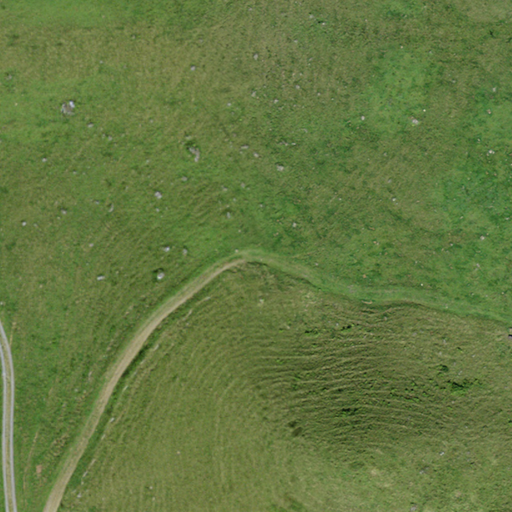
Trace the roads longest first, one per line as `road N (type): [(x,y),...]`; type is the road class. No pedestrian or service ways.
road 1 (track): [(51,511),(125,358),(150,324),(234,259),(259,255),(346,290),(409,294),(511,320)]
road 2 (track): [(0,334),(12,511)]
